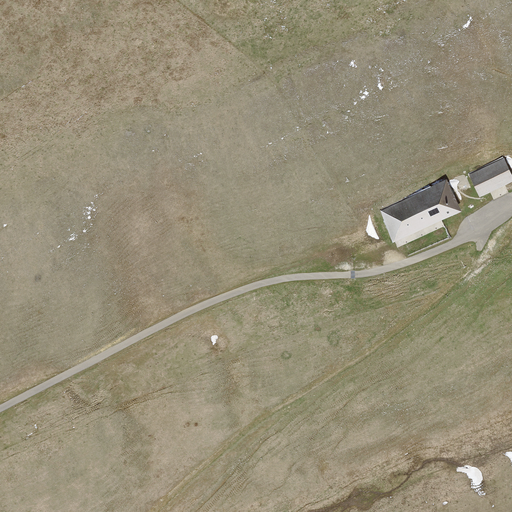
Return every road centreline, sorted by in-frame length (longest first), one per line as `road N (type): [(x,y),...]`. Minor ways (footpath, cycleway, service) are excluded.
road 1 (track): [(0,408),(222,297),(286,278),(374,272),(488,230)]
road 2 (track): [(488,230),(472,273),(209,459),(157,511)]
